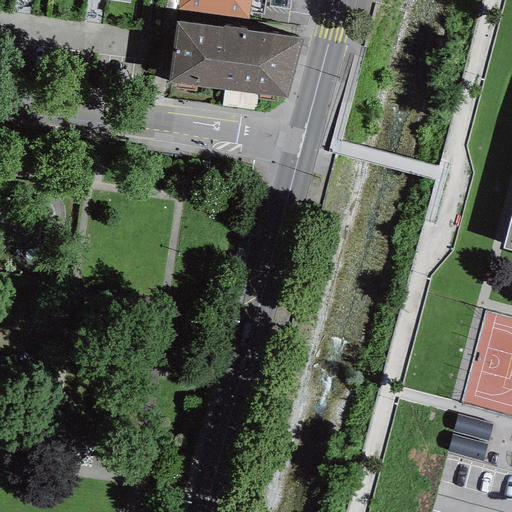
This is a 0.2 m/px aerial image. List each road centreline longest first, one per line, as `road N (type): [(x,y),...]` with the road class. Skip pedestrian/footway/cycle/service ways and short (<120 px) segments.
road 1 (secondary): [(203,511),(301,139)]
road 2 (residential): [(0,103),(301,139)]
road 3 (secondary): [(339,0),(301,139)]
